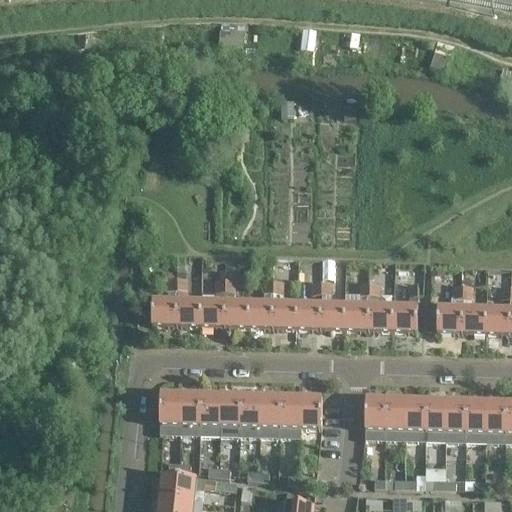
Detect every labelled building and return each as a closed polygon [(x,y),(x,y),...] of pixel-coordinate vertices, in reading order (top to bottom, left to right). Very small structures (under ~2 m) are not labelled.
[(220,35),(218,55),(243,57),(245,35),(248,35),(248,29),(221,26),(220,35)] [(303,33),(300,54),(314,55),(316,35),(303,33)] [(351,38),(342,37),(341,50),(358,51),(359,36),(351,35),(351,38)] [(92,39),(77,40),(78,54),(92,53),(92,39)] [(436,45),(425,43),(423,50),(435,53),(436,45)] [(438,46),(430,71),(445,76),(455,51),(454,51),(438,46)] [(255,52),(246,52),(246,61),(254,61),(255,52)] [(59,53),(50,53),(51,62),(60,62),(59,53)] [(497,91),(497,92),(511,96),(511,75),(502,73),(497,91)] [(298,104),(283,104),(283,119),(298,119),(298,104)] [(346,110),(344,123),(355,125),(356,111),(346,110)] [(325,263),(324,282),(335,282),(336,264),(325,263)] [(444,272),(431,272),(431,281),(444,281),(444,272)] [(414,283),(414,290),(418,290),(424,291),(424,283),(414,283)] [(169,296),(178,296),(179,284),(177,284),(169,284),(169,296)] [(179,284),(178,296),(187,296),(188,284),(186,284),(179,284)] [(217,297),(226,297),(227,285),(217,285),(217,297)] [(227,285),(226,297),(235,297),(236,285),(227,285)] [(265,298),(274,299),(274,287),(265,286),(265,298)] [(274,287),(274,299),(283,299),(283,287),(274,287)] [(312,300),(322,300),(322,288),(313,288),(312,300)] [(322,288),(322,300),(331,300),(331,288),(322,288)] [(360,301),(369,301),(370,289),(361,289),(360,301)] [(370,289),(369,301),(379,301),(379,289),(370,289)] [(409,290),(409,302),(418,302),(418,290),(414,290),(409,290)] [(455,302),(464,302),(464,291),(462,291),(455,291),(455,302)] [(464,291),(464,302),(473,303),(474,291),(472,291),(464,291)] [(503,304),(511,304),(511,301),(511,292),(503,292),(503,304)] [(178,296),(169,296),(169,306),(178,307),(178,296)] [(177,331),(201,332),(202,307),(187,307),(187,296),(178,296),(178,307),(177,331)] [(226,297),(217,297),(217,308),(226,308),(226,297)] [(235,308),(235,297),(226,297),(226,308),(235,308)] [(274,299),(265,298),(264,309),(274,309),(274,299)] [(369,301),(360,301),(360,311),(369,312),(369,301)] [(418,302),(409,302),(409,313),(418,313),(418,302)] [(455,313),(464,314),(464,302),(455,302),(455,313)] [(473,303),(464,302),(464,314),(473,314),(473,303)] [(153,331),(177,331),(178,307),(169,306),(153,306),(153,331)] [(201,332),(225,333),(226,308),(217,308),(202,307),(201,332)] [(225,333),(249,333),(250,308),(226,308),(225,333)] [(249,333),(273,334),(274,309),(264,309),(250,308),(249,333)] [(273,334),(297,335),(298,310),(274,309),(273,334)] [(297,335),(321,335),(321,310),(298,310),(297,335)] [(321,335),(345,336),(345,311),(321,310),(321,335)] [(345,336),(368,337),(369,312),(360,311),(345,311),(345,336)] [(368,337),(393,337),(393,312),(369,312),(368,337)] [(393,312),(393,337),(417,338),(418,313),(409,313),(393,312)] [(438,338),(463,339),(464,314),(439,313),(438,338)] [(463,339),(487,340),(488,314),(473,314),(464,314),(463,339)] [(487,340),(511,340),(511,315),(488,314),(487,340)] [(161,440),(181,441),(182,399),(162,398),(161,440)] [(181,441),(201,442),(203,399),(182,399),(181,441)] [(201,442),(221,442),(223,400),(203,399),(201,442)] [(221,442),(241,443),(243,400),(223,400),(221,442)] [(261,443),(262,433),(263,401),(243,400),(241,443),(261,443)] [(280,444),(280,434),(282,435),(283,402),(263,401),(262,433),(261,443),(280,444)] [(282,435),(280,434),(280,444),(301,444),(301,434),(303,402),(283,402),(282,435)] [(323,403),(303,402),(301,434),(322,435),(323,420),(323,403)] [(366,446),(387,447),(387,405),(367,404),(366,446)] [(387,447),(407,447),(407,405),(387,405),(387,447)] [(407,447),(427,448),(428,406),(407,405),(407,447)] [(427,448),(446,448),(448,406),(428,406),(427,448)] [(446,448),(467,449),(468,407),(448,406),(446,448)] [(467,449),(487,449),(488,407),(468,407),(467,449)] [(487,449),(507,450),(507,408),(488,407),(487,449)] [(168,477),(179,478),(180,469),(169,468),(168,477)] [(180,469),(179,478),(190,480),(191,471),(180,469)] [(208,482),(219,483),(220,474),(209,472),(208,482)] [(220,474),(219,483),(230,484),(231,475),(220,474)] [(247,486),(258,487),(259,477),(248,476),(247,486)] [(259,477),(258,487),(269,488),(270,479),(259,477)] [(162,481),(160,502),(195,506),(196,495),(205,496),(205,495),(236,498),(237,488),(217,486),(206,485),(197,484),(162,481)] [(288,490),(298,491),(300,482),(289,481),(288,490)] [(300,482),(298,491),(309,492),(310,483),(300,482)] [(421,495),(425,496),(426,482),(417,482),(417,486),(416,495),(421,495)] [(434,496),(435,487),(435,483),(426,482),(425,496),(430,496),(434,496)] [(374,494),(385,495),(386,485),(375,485),(374,494)] [(394,495),(395,486),(386,485),(385,495),(390,495),(394,495)] [(394,495),(405,495),(406,486),(395,486),(394,495)] [(417,486),(406,486),(405,495),(416,495),(417,486)] [(445,487),(435,487),(434,496),(445,496),(445,487)] [(445,487),(445,496),(456,496),(456,487),(445,487)] [(466,488),(456,487),(456,496),(460,497),(465,497),(466,488)] [(474,488),(466,488),(465,497),(469,497),(474,497),(474,488)] [(474,497),(485,497),(485,488),(474,488),(474,497)] [(485,488),(485,497),(496,497),(496,488),(485,488)] [(243,491),(241,507),(251,508),(253,493),(243,491)] [(160,502),(159,511),(194,511),(195,506),(160,502)]
